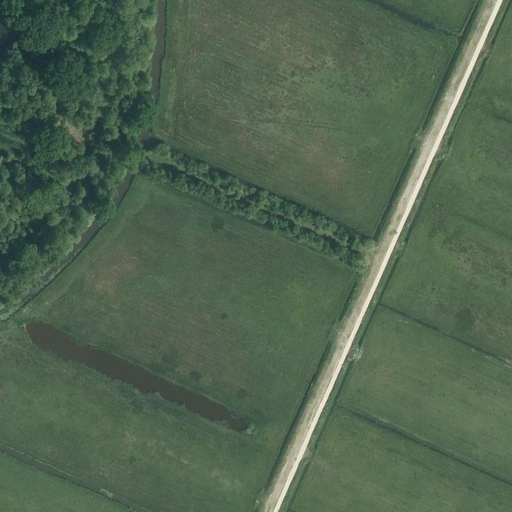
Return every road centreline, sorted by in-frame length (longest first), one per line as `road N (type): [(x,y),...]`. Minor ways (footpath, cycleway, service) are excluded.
road 1 (track): [(491,0),(266,511)]
road 2 (track): [(384,262),(160,164)]
